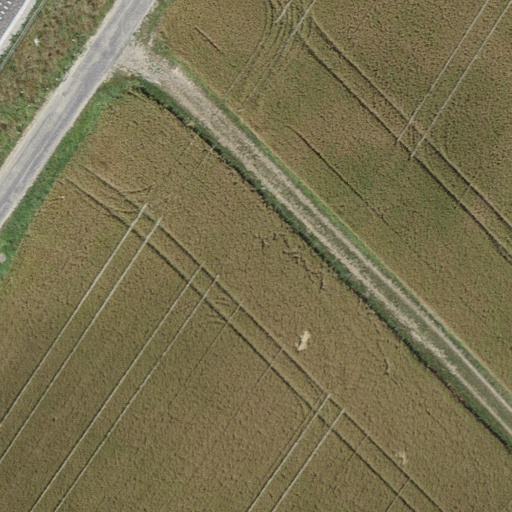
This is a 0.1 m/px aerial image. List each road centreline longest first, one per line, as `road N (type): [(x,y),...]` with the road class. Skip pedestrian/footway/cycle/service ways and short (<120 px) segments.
road 1 (track): [(119,37),(511,433)]
road 2 (residential): [(144,0),(0,211)]
